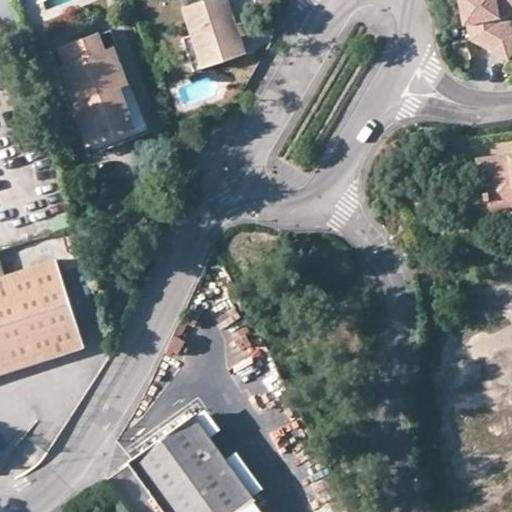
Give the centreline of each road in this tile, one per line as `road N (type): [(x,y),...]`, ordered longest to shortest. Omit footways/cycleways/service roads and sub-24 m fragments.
road 1 (residential): [(19,511),(111,412),(208,219),(250,191)]
road 2 (unclassified): [(324,187),(389,272),(397,304),(390,434),(408,511)]
road 3 (residential): [(333,12),(254,147),(250,191)]
road 4 (residential): [(324,187),(396,75)]
road 5 (residential): [(396,75),(485,110),(511,106)]
